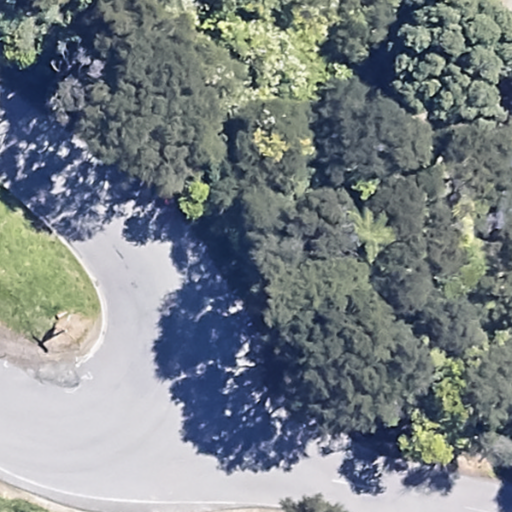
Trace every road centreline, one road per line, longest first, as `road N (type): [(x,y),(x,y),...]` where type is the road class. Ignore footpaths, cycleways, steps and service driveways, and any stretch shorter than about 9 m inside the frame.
road 1 (unclassified): [(0,106),(49,142),(142,249),(177,319),(181,394),(164,456)]
road 2 (tertiary): [(164,456),(456,511)]
road 3 (tertiary): [(0,415),(164,456)]
